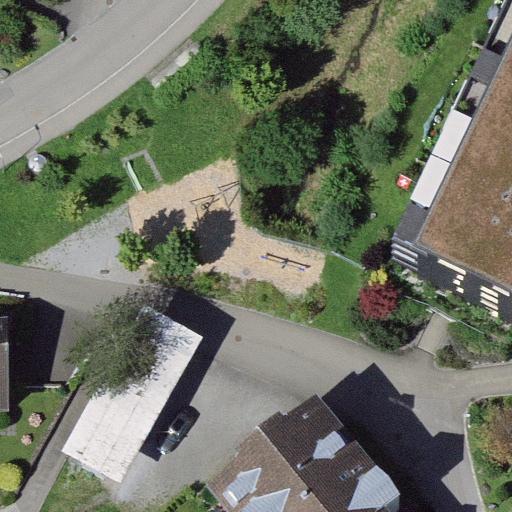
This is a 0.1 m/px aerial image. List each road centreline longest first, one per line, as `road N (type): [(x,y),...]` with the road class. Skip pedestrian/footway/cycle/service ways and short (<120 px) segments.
road 1 (residential): [(438,388),(265,335),(0,278)]
road 2 (residential): [(0,119),(162,0)]
road 3 (residential): [(438,388),(466,511)]
